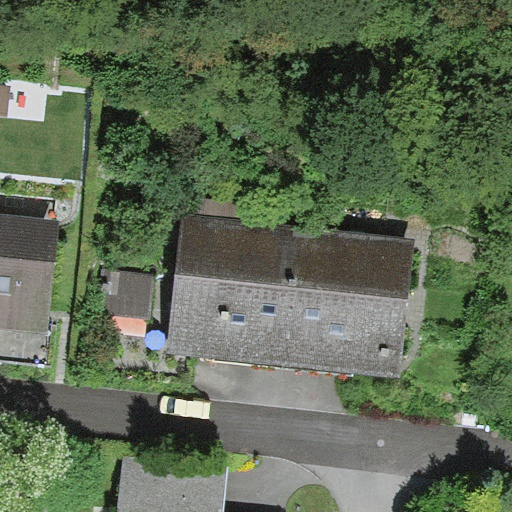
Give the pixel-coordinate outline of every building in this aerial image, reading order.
[(10,86),(0,84),(0,115),(7,116),(10,86)] [(0,329),(47,334),(58,219),(0,213),(0,329)] [(168,353),(284,366),(299,227),(183,215),(168,353)] [(299,227),(284,366),(399,378),(414,239),(299,227)] [(154,273),(109,269),(105,315),(149,319),(154,273)] [(223,511),(229,465),(123,454),(117,511),(223,511)]
